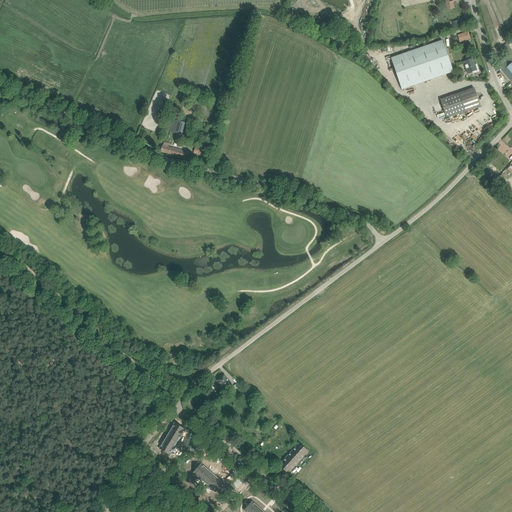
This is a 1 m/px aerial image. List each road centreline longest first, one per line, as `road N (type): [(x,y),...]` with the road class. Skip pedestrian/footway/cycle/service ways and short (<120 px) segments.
road 1 (unclassified): [(304,511),(200,421),(177,411),(178,399),(382,242)]
road 2 (unclassified): [(382,242),(360,219),(295,193),(159,156)]
road 3 (track): [(178,399),(0,253)]
road 4 (unclassified): [(382,242),(511,123)]
road 5 (track): [(159,156),(0,83)]
